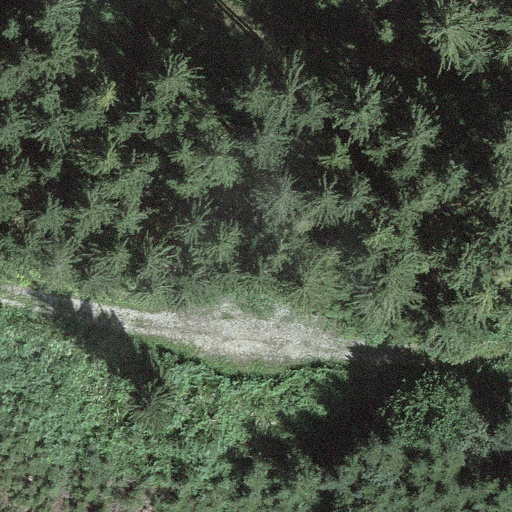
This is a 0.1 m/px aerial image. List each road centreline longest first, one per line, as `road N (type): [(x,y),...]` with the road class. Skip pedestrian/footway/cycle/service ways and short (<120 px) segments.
road 1 (track): [(0,296),(291,349),(511,347)]
road 2 (track): [(199,0),(511,73)]
